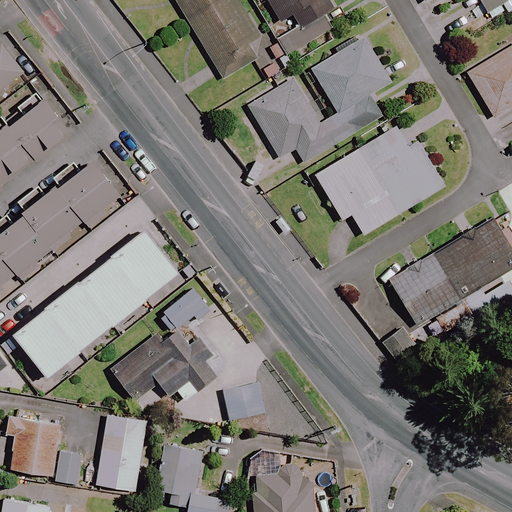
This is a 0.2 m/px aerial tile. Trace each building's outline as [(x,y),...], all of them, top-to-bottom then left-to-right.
[(247,44),(259,37),(236,0),(173,0),(222,81),(257,60),(247,44)] [(332,10),(326,0),(265,0),(279,24),(269,29),(285,56),(326,33),(318,18),(332,10)] [(511,0),(420,0),(423,4),(430,0),(476,0),(484,12),(498,4),(506,17),(511,13),(511,0)] [(364,34),(300,73),(309,87),(318,81),(336,112),(321,121),(293,75),(245,104),(278,159),(294,150),(303,164),(381,117),(368,96),(393,81),(364,34)] [(0,91),(24,73),(0,43),(0,91)] [(511,45),(465,74),(493,120),(511,108),(511,45)] [(0,186),(69,130),(37,90),(3,117),(1,114),(0,114),(0,186)] [(397,215),(443,187),(414,139),(408,143),(397,125),(357,149),(314,175),(342,221),(350,216),(362,236),(397,215)] [(0,286),(16,274),(22,282),(44,264),(39,257),(79,226),(85,233),(100,222),(94,214),(121,194),(93,158),(78,170),(71,162),(50,178),(57,186),(44,195),(37,185),(15,202),(23,212),(11,221),(6,215),(0,219),(0,286)] [(511,235),(510,232),(502,237),(492,221),(389,281),(416,327),(434,317),(443,333),(468,318),(511,290),(511,286),(505,276),(511,272),(511,235)] [(150,229),(109,261),(13,336),(45,378),(183,270),(150,229)] [(199,315),(215,302),(197,281),(163,309),(176,325),(195,310),(199,315)] [(188,398),(220,372),(207,356),(215,349),(202,332),(193,339),(182,325),(162,340),(159,336),(117,369),(139,397),(162,379),(172,391),(179,386),(188,398)] [(418,351),(402,328),(381,343),(397,365),(418,351)] [(25,382),(0,350),(0,391),(25,395),(25,382)] [(54,474),(63,415),(22,409),(21,414),(10,412),(7,431),(14,432),(9,467),(54,474)] [(145,421),(105,415),(95,486),(135,491),(145,421)] [(186,509),(185,511),(231,511),(233,505),(192,497),(201,452),(163,445),(154,495),(169,497),(168,505),(186,509)] [(82,450),(61,448),(57,478),(78,480),(82,450)] [(317,511),(315,470),(306,470),(277,472),(254,473),(256,511),(317,511)] [(53,511),(56,500),(6,493),(3,511),(53,511)]
